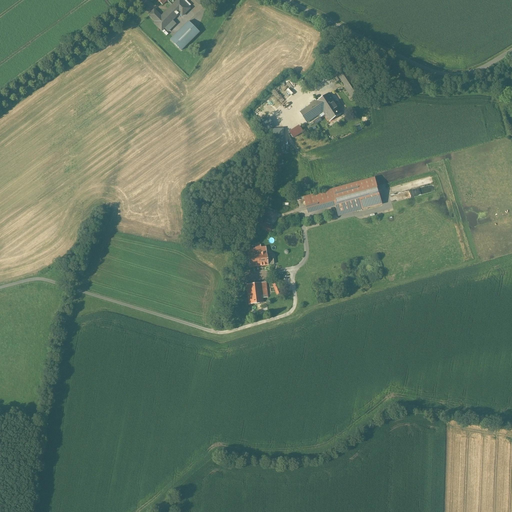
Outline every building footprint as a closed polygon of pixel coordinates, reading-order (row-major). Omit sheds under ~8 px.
[(172,6),(161,16),(154,9),(148,15),(155,22),(154,23),(161,31),(179,13),(182,16),(186,12),(176,2),(176,1),(174,0),(170,0),(168,2),(172,6)] [(189,9),(180,0),(177,0),(176,1),(176,2),(186,12),(189,9)] [(188,22),(170,40),(181,50),(199,33),(188,22)] [(353,82),(345,71),(339,75),(346,87),(345,87),(352,98),(361,91),(354,81),(353,82)] [(329,93),(317,101),(300,112),(306,122),(323,111),(335,103),(329,93)] [(323,111),(330,121),(342,113),(335,103),(323,111)] [(281,113),(270,122),(272,125),(279,119),(280,119),(284,116),(281,113)] [(299,125),(289,131),(293,138),(303,132),(299,125)] [(283,128),(273,129),(274,141),(279,141),(279,146),(284,146),(283,128)] [(375,178),(304,197),(307,209),(337,201),(340,213),(360,207),(361,207),(381,202),(377,186),(375,178)] [(429,186),(390,194),(391,202),(430,194),(429,186)] [(272,226),(257,221),(255,227),(270,232),(272,226)] [(265,247),(260,248),(260,246),(256,246),(256,248),(258,266),(274,264),(273,255),(269,256),(266,253),(265,247)] [(256,248),(248,249),(250,267),(258,266),(256,248)] [(233,276),(231,276),(229,284),(234,286),(239,272),(234,270),(232,273),(234,275),(233,276)] [(278,287),(275,280),(272,282),(277,295),(282,293),(279,286),(278,287)] [(261,283),(247,284),(249,304),(263,302),(262,295),(261,283)]
